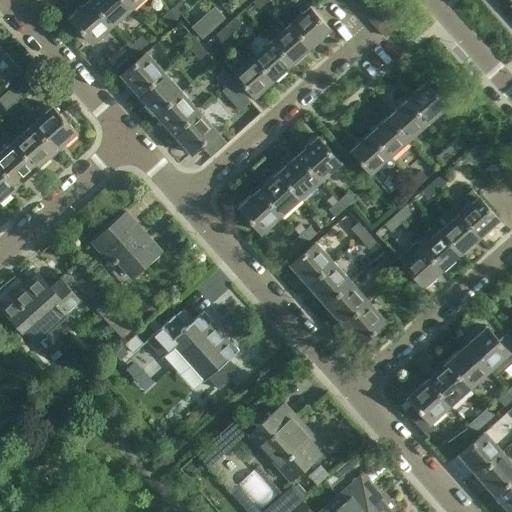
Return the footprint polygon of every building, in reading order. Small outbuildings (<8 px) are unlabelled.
[(112,26),(88,0),(69,17),(92,44),(112,26)] [(88,0),(112,26),(132,9),(124,0),(88,0)] [(124,0),(132,9),(141,0),(124,0)] [(225,11),(229,15),(245,0),(232,0),(234,2),(225,11)] [(254,0),(253,2),(259,9),(269,1),(267,0),(254,0)] [(361,10),(372,0),(354,0),(353,2),(361,10)] [(369,19),(387,3),(384,0),(372,0),(361,10),(369,19)] [(186,9),(180,2),(169,11),(175,18),(186,9)] [(377,28),(395,12),(387,3),(369,19),(377,28)] [(310,48),(329,31),(309,8),(290,25),(310,48)] [(159,20),(165,27),(175,18),(169,11),(159,20)] [(395,12),(377,28),(385,37),(403,21),(395,12)] [(242,24),(235,17),(224,26),(231,34),(242,24)] [(292,64),(310,48),(290,25),(271,41),(292,64)] [(214,35),(222,43),(231,34),(224,26),(214,35)] [(189,32),(181,39),(190,49),(198,43),(189,32)] [(136,53),(146,44),(140,36),(130,45),(136,53)] [(273,81),(292,64),(271,41),(253,58),(273,81)] [(117,71),(136,53),(130,45),(128,43),(108,61),(117,71)] [(199,60),(207,53),(198,43),(190,49),(199,60)] [(3,52),(0,54),(0,90),(21,72),(3,52)] [(138,96),(164,73),(146,53),(120,76),(138,96)] [(273,81),(253,58),(234,75),(254,97),(273,81)] [(216,78),(225,88),(233,82),(224,71),(216,78)] [(181,93),(164,73),(138,96),(155,116),(181,93)] [(5,94),(14,103),(33,85),(25,76),(5,94)] [(239,111),(250,101),(233,82),(225,88),(222,91),(239,111)] [(428,124),(446,108),(426,85),(407,101),(428,124)] [(155,116),(172,135),(198,112),(181,93),(155,116)] [(14,103),(5,94),(0,98),(0,102),(6,110),(14,103)] [(409,141),(428,124),(407,101),(388,118),(409,141)] [(33,125),(56,151),(77,133),(53,107),(33,125)] [(198,112),(172,135),(190,155),(216,132),(198,112)] [(388,118),(370,134),(390,157),(409,141),(388,118)] [(33,125),(13,142),(37,168),(56,151),(33,125)] [(390,157),(370,134),(351,151),(389,194),(398,186),(389,176),(387,179),(380,171),(386,166),(388,168),(390,168),(392,167),(394,165),(394,162),(392,159),(390,157)] [(297,155),(320,181),(340,163),(317,137),(297,155)] [(465,145),(458,137),(447,147),(454,155),(465,145)] [(0,166),(17,186),(37,168),(13,142),(0,154),(0,166)] [(437,156),(444,164),(454,155),(447,147),(437,156)] [(300,198),(320,181),(297,155),(277,172),(300,198)] [(0,201),(17,186),(0,166),(0,201)] [(427,178),(421,171),(411,180),(417,187),(427,178)] [(281,216),(300,198),(277,172),(258,189),(281,216)] [(449,181),(442,173),(431,183),(438,190),(449,181)] [(401,189),(407,196),(417,187),(411,180),(401,189)] [(421,192),(428,199),(438,190),(431,183),(421,192)] [(281,216),(258,189),(238,207),(262,233),(281,216)] [(480,238),(499,221),(479,198),(472,189),(453,206),(460,214),(459,215),(480,238)] [(355,199),(348,192),(338,201),(345,209),(355,199)] [(328,210),(335,218),(345,209),(338,201),(328,210)] [(411,214),(404,206),(394,216),(400,224),(411,214)] [(125,212),(92,242),(112,265),(117,260),(132,276),(160,251),(125,212)] [(461,255),(480,238),(459,215),(441,232),(461,255)] [(383,225),(390,233),(400,224),(394,216),(383,225)] [(358,222),(350,229),(359,240),(367,233),(358,222)] [(316,233),(309,226),(299,235),(306,243),(316,233)] [(441,232),(422,248),(442,271),(461,255),(441,232)] [(368,251),(377,244),(367,233),(359,240),(368,251)] [(288,245),(295,252),(306,243),(299,235),(288,245)] [(307,286),(333,263),(316,243),(290,266),(307,286)] [(442,271),(422,248),(403,265),(423,288),(442,271)] [(350,282),(333,263),(307,286),(324,305),(350,282)] [(38,274),(1,307),(23,331),(35,345),(68,316),(65,313),(79,300),(60,279),(51,288),(38,274)] [(324,305),(341,325),(367,302),(350,282),(324,305)] [(367,302),(341,325),(359,345),(361,343),(365,349),(375,340),(371,334),(385,322),(367,302)] [(227,359),(237,350),(203,312),(185,327),(174,315),(146,340),(146,341),(147,340),(162,356),(161,357),(161,358),(175,346),(204,379),(203,379),(204,380),(208,377),(218,389),(238,371),(227,359)] [(465,344),(489,370),(495,377),(511,362),(511,355),(509,352),(511,349),(511,339),(506,333),(498,340),(485,326),(465,344)] [(143,344),(135,335),(124,344),(132,353),(143,344)] [(470,387),(489,370),(465,344),(446,360),(453,369),(470,387)] [(0,396),(22,377),(0,352),(0,396)] [(450,405),(470,387),(453,369),(446,360),(436,369),(426,379),(450,405)] [(450,405),(426,379),(407,396),(430,423),(450,405)] [(497,400),(504,407),(511,400),(511,396),(507,391),(497,400)] [(305,427),(284,403),(249,435),(289,481),(322,452),(302,429),(305,427)] [(468,425),(475,432),(485,424),(479,416),(468,425)] [(475,432),(468,425),(466,423),(447,440),(455,450),(475,432)] [(476,476),(502,453),(485,433),(458,456),(476,476)] [(511,478),(511,463),(502,453),(476,476),(493,495),(511,478)] [(337,496),(351,511),(392,511),(385,504),(388,501),(363,473),(337,496)] [(511,511),(511,478),(493,495),(508,511),(511,511)] [(351,511),(337,496),(318,511),(351,511)] [(291,511),(311,511),(303,502),(291,511)]
